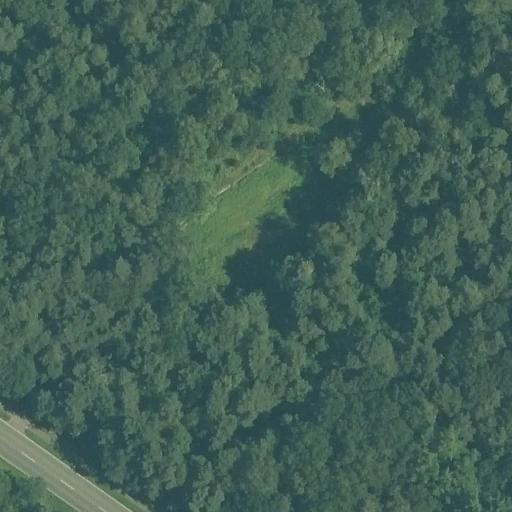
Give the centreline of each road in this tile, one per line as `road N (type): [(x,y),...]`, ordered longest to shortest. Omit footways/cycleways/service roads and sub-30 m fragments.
road 1 (track): [(9,434),(237,264),(511,15)]
road 2 (primary): [(115,511),(0,428)]
